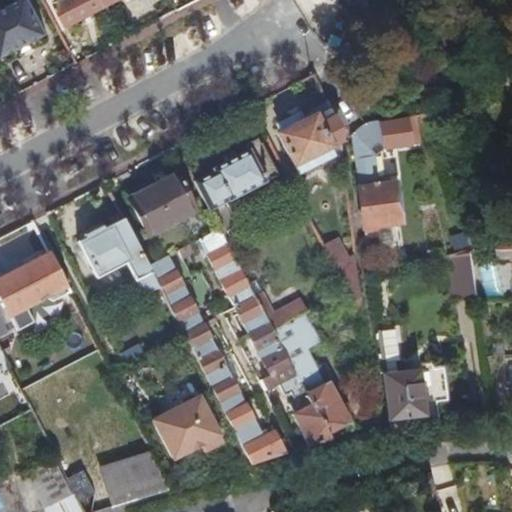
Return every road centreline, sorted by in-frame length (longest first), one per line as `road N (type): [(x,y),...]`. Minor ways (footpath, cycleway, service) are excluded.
road 1 (residential): [(299,14),(0,171)]
road 2 (residential): [(511,442),(246,504)]
